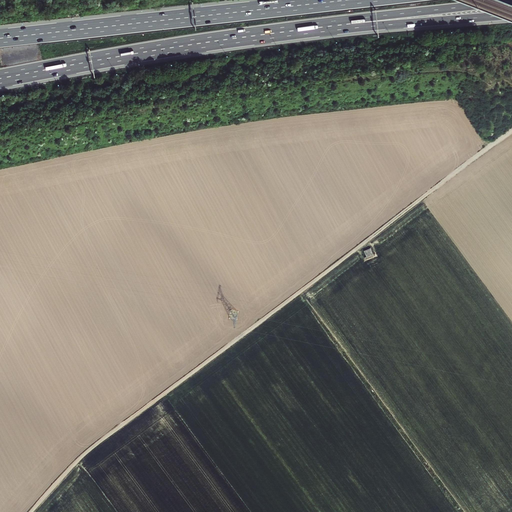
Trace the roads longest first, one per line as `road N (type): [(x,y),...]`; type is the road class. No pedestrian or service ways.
road 1 (track): [(30,511),(81,457),(511,131)]
road 2 (motorway): [(346,0),(0,38)]
road 3 (motorway): [(0,78),(343,24)]
road 4 (motorway): [(343,24),(511,1)]
road 5 (motorway): [(343,24),(511,15)]
